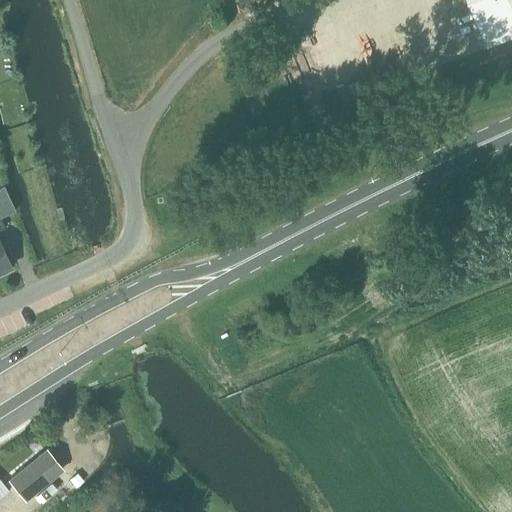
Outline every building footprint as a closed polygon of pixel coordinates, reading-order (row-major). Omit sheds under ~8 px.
[(511,0),(469,0),(488,46),(511,36),(511,0)] [(3,184),(0,187),(0,217),(15,210),(3,184)] [(0,272),(11,268),(0,243),(0,272)] [(13,475),(29,494),(66,464),(50,444),(13,475)] [(76,473),(69,480),(75,487),(83,481),(76,473)]
